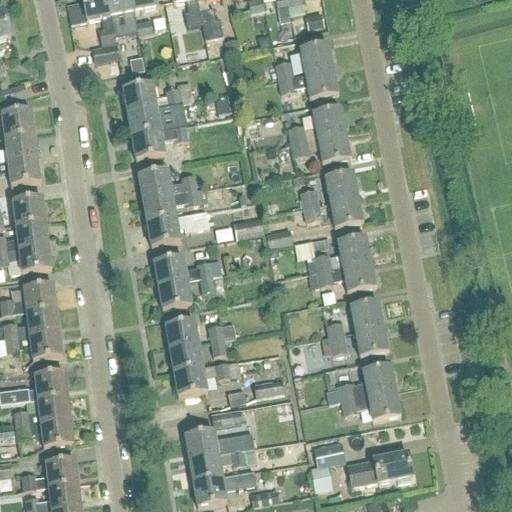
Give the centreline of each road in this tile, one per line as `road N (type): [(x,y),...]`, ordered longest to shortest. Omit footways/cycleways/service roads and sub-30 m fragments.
road 1 (residential): [(459,511),(358,0)]
road 2 (residential): [(117,511),(74,173),(42,0)]
